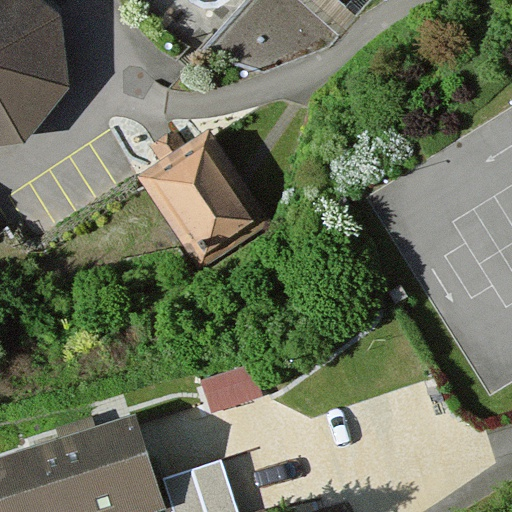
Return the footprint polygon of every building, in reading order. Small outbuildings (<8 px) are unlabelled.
[(40,0),(0,0),(0,141),(20,138),(65,83),(56,13),(40,0)] [(242,0),(195,0),(197,5),(224,19),(242,0)] [(170,169),(149,183),(211,274),(279,227),(218,137),(195,153),(183,136),(159,152),(170,169)] [(0,257),(11,249),(0,233),(0,257)] [(156,511),(131,418),(0,454),(0,511),(156,511)] [(220,454),(175,469),(189,511),(212,511),(237,503),(220,454)]
